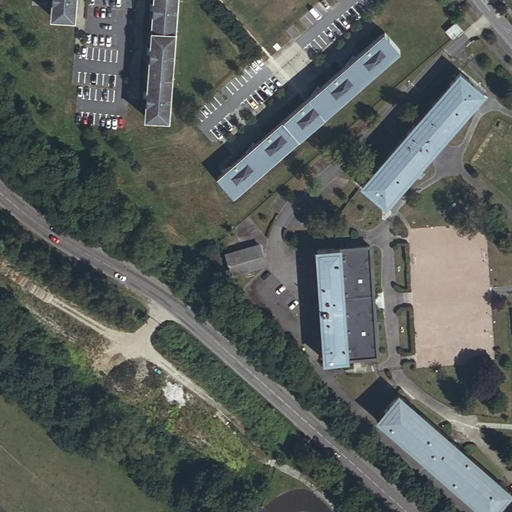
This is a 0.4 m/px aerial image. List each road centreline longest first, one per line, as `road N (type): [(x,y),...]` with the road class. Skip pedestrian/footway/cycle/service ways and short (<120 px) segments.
road 1 (secondary): [(0,194),(56,241),(167,301),(401,511)]
road 2 (track): [(167,301),(139,362),(244,461),(309,479)]
